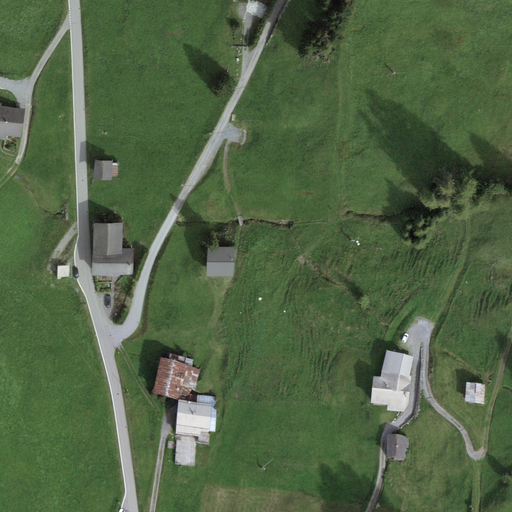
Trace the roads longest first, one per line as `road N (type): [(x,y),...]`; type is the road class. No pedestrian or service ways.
road 1 (track): [(285,0),(150,250),(122,326),(105,341)]
road 2 (track): [(390,424),(413,408),(413,341),(422,335),(425,386),(471,454),(481,455),(511,332)]
road 3 (residential): [(105,341),(88,278),(70,0)]
road 4 (track): [(153,511),(166,421),(114,332)]
road 5 (unclassified): [(105,341),(131,511)]
